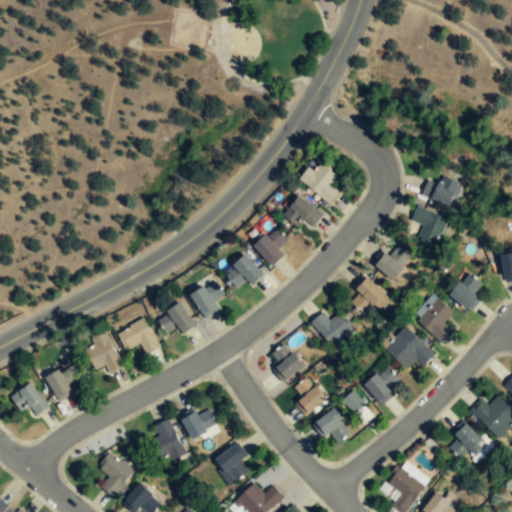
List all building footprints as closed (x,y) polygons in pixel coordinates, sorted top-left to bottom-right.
[(338,176),(321,163),(313,172),(308,167),(298,180),(330,206),(340,193),(330,186),(338,176)] [(437,184),(429,180),(421,193),(448,209),(462,185),(443,174),(437,184)] [(311,233),(324,214),(297,195),(284,214),(311,233)] [(436,248),(448,219),(416,206),(410,221),(422,226),(416,240),(436,248)] [(277,249),(287,241),(275,228),(253,247),(271,267),(284,256),(277,249)] [(391,281),(412,258),(398,246),(389,256),(382,250),(371,263),(391,281)] [(511,253),(499,256),(504,283),(511,281),(511,253)] [(223,274),(236,288),(245,280),(250,286),(263,274),(245,255),(223,274)] [(481,297),(475,293),(482,283),(463,270),(445,294),(471,312),(481,297)] [(380,313),(391,299),(366,279),(347,302),(361,313),(368,304),(380,313)] [(215,300),(224,296),(218,281),(191,293),(202,319),(220,311),(215,300)] [(441,347),(453,335),(443,325),(454,313),(437,296),(414,319),(441,347)] [(156,318),(165,334),(176,327),(180,334),(195,326),(180,303),(156,318)] [(330,321),(322,312),(309,324),(336,352),(356,333),(338,313),(330,321)] [(116,334),(126,352),(139,344),(145,356),(160,348),(144,319),(116,334)] [(422,367),(435,355),(405,325),(382,347),(405,371),(416,360),(422,367)] [(89,340),(93,348),(83,352),(91,371),(105,366),(108,374),(122,368),(108,332),(89,340)] [(271,370),(283,384),(304,366),(284,343),(270,355),(278,364),(271,370)] [(73,393),(68,385),(77,379),(68,365),(45,381),(59,402),(73,393)] [(363,389),(380,403),(399,381),(381,367),(363,389)] [(511,376),(503,388),(511,395),(511,376)] [(300,398),(294,403),(305,418),(327,400),(308,377),(293,389),(300,398)] [(41,412),(38,388),(13,391),(15,412),(30,410),(31,413),(41,412)] [(340,401),(362,426),(374,416),(352,391),(340,401)] [(511,413),(497,396),(488,405),(483,399),(469,411),(497,441),(511,427),(511,413)] [(219,430),(208,409),(197,415),(193,409),(179,416),(194,443),(219,430)] [(331,434),(337,444),(352,433),(334,409),(312,424),(323,439),(331,434)] [(158,436),(152,439),(165,464),(185,454),(167,419),(153,426),(158,436)] [(469,452),(475,458),(487,446),(463,422),(451,435),(456,440),(448,448),(460,461),(469,452)] [(210,462),(228,485),(248,469),(241,461),(246,457),(235,443),(210,462)] [(108,477),(101,487),(112,497),(133,472),(110,452),(97,468),(108,477)] [(386,485),(399,494),(391,505),(399,511),(407,511),(426,487),(400,467),(386,485)] [(124,502),(138,511),(154,511),(163,500),(138,483),(124,502)] [(271,484),(263,492),(254,483),(234,501),(244,511),(266,511),(283,497),(271,484)] [(453,511),(454,497),(427,497),(427,511),(453,511)] [(0,511),(4,511),(8,509),(0,499),(0,511)]
